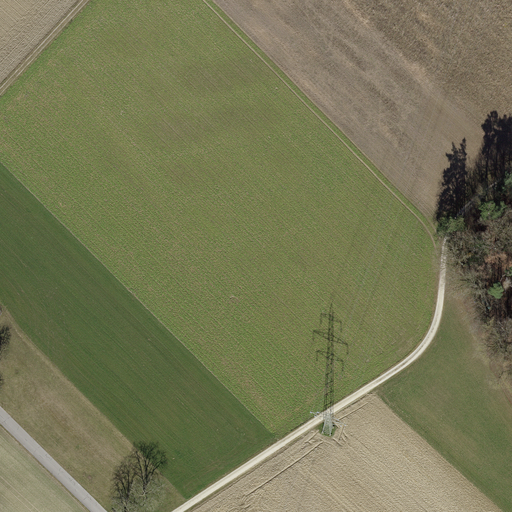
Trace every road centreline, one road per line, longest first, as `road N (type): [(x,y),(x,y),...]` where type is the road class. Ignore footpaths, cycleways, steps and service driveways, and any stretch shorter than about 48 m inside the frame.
road 1 (track): [(511,181),(456,229),(439,314),(428,342),(406,364),(179,511)]
road 2 (residential): [(98,511),(0,417)]
road 3 (track): [(0,92),(87,0)]
